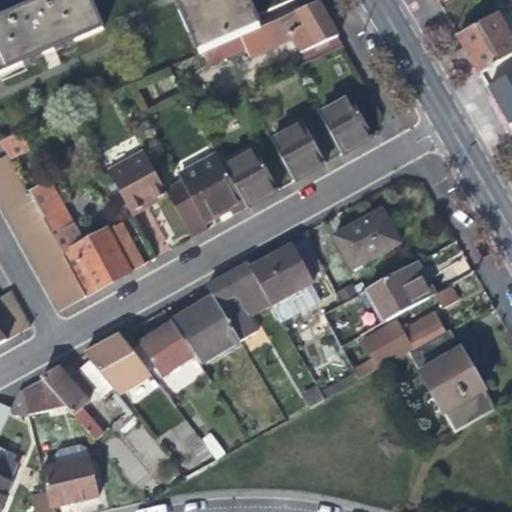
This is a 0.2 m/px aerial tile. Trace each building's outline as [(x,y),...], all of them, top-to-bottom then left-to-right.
[(0,74),(26,64),(24,61),(44,52),(45,55),(57,50),(56,47),(75,39),(76,42),(105,29),(92,0),(51,0),(0,22),(0,74)] [(203,54),(205,52),(219,46),(231,41),(262,28),(249,0),(179,0),(184,10),(182,11),(194,40),(196,40),(203,54)] [(307,26),(293,33),(295,37),(310,62),(345,47),(333,25),(320,2),(309,7),(299,11),(307,26)] [(481,13),(485,20),(490,17),(485,10),(481,13)] [(284,18),(293,33),(307,26),(299,11),(284,18)] [(511,41),(497,15),(458,37),(471,59),(480,75),(511,56),(511,41)] [(253,55),(295,37),(293,33),(284,18),(262,28),(231,41),(237,55),(250,49),(253,55)] [(225,60),(219,46),(205,52),(211,66),(225,60)] [(346,154),(359,147),(355,141),(371,132),(352,97),(323,113),(346,154)] [(298,181),(313,172),(309,166),(324,158),(305,124),(276,141),(298,181)] [(371,132),(355,141),(359,147),(365,143),(374,138),(371,132)] [(4,142),(10,153),(13,159),(32,150),(24,133),(4,142)] [(258,150),(229,167),(250,207),(266,198),(262,193),(277,184),(258,150)] [(148,152),(112,171),(136,215),(154,205),(171,195),(166,185),(148,152)] [(0,199),(62,311),(90,296),(67,254),(23,176),(13,159),(10,153),(0,159),(0,199)] [(207,162),(210,167),(224,159),(221,154),(207,162)] [(324,158),(309,166),(313,172),(319,169),(328,164),(324,158)] [(236,215),(250,207),(229,167),(224,159),(210,167),(207,162),(183,176),(191,191),(208,221),(221,213),(231,207),(236,215)] [(183,176),(166,185),(171,195),(195,238),(212,228),(208,221),(191,191),(183,176)] [(58,235),(77,224),(54,182),(34,193),(58,235)] [(277,184),(262,193),(266,198),(272,195),(281,190),(277,184)] [(362,224),(338,238),(356,272),(405,244),(387,210),(362,224)] [(110,231),(67,254),(90,296),(117,281),(134,271),(110,231)] [(281,254),(253,270),(272,305),(273,307),(317,282),(315,280),(327,273),(308,238),(281,254)] [(384,325),(438,295),(431,280),(421,262),(367,292),(384,325)] [(250,317),(272,305),(253,270),(250,264),(231,275),(210,287),(216,297),(219,303),(240,340),(241,342),(259,332),(250,317)] [(454,286),(438,295),(447,309),(462,301),(454,286)] [(0,345),(33,327),(15,292),(0,300),(0,345)] [(202,305),(194,309),(197,314),(219,303),(216,297),(202,305)] [(197,314),(194,309),(174,321),(174,322),(196,356),(200,362),(240,340),(219,303),(197,314)] [(377,360),(356,373),(357,375),(361,383),(413,354),(450,333),(444,324),(438,313),(409,329),(406,324),(402,326),(400,323),(367,341),(377,360)] [(163,379),(196,356),(174,322),(159,333),(140,345),(163,379)] [(458,432),(500,408),(475,366),(454,330),(450,333),(413,354),(458,432)] [(88,354),(94,361),(116,389),(120,394),(150,371),(122,335),(107,344),(88,354)] [(317,374),(327,392),(357,375),(356,373),(348,357),(317,374)] [(104,398),(116,389),(94,361),(83,371),(104,398)] [(44,378),(47,381),(69,408),(99,442),(107,435),(84,408),(92,402),(63,368),(56,372),(44,378)] [(327,392),(321,396),(325,403),(361,383),(357,375),(327,392)] [(47,381),(25,393),(31,416),(69,408),(47,381)] [(27,417),(31,416),(25,393),(23,384),(15,403),(11,411),(27,417)] [(303,399),(310,412),(325,403),(321,396),(318,391),(303,399)] [(6,423),(11,411),(15,403),(1,397),(0,397),(0,430),(2,431),(6,423)] [(216,458),(225,452),(211,432),(202,439),(216,458)] [(0,445),(0,511),(8,495),(6,494),(20,462),(5,455),(7,449),(0,445)] [(57,457),(60,467),(91,460),(89,451),(83,447),(62,451),(57,457)] [(44,470),(50,493),(53,508),(81,501),(101,497),(93,460),(91,460),(60,467),(44,470)] [(33,497),(36,511),(53,511),(53,508),(50,493),(33,497)]
